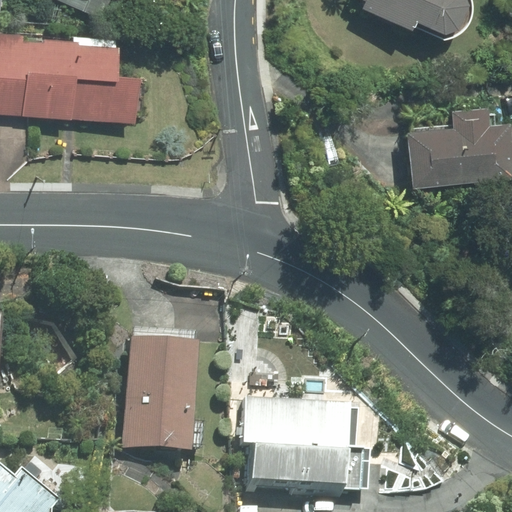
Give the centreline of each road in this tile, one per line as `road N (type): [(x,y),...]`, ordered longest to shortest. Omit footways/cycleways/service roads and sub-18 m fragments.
road 1 (tertiary): [(260,250),(350,294),(511,431)]
road 2 (tertiary): [(0,221),(141,225),(260,250)]
road 3 (residential): [(234,0),(233,60),(260,250)]
